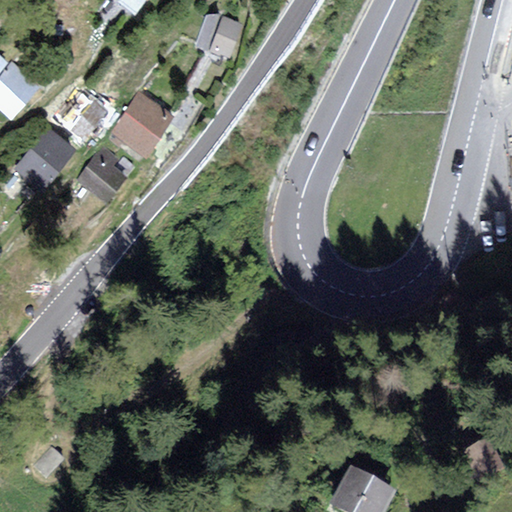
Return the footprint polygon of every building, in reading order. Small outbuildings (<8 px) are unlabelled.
[(142,0),(120,0),(137,10),(142,0)] [(214,16),(210,14),(200,44),(223,52),(228,53),(239,21),(220,16),(221,12),(216,10),(214,16)] [(36,84),(14,64),(0,79),(0,104),(10,114),(36,84)] [(103,105),(81,90),(60,121),(82,136),(103,105)] [(171,112),(141,92),(117,129),(147,149),(171,112)] [(72,147),(49,127),(17,164),(41,184),(72,147)] [(115,156),(103,148),(82,176),(108,195),(124,172),(110,162),(115,156)] [(487,438),(466,449),(481,476),(501,466),(487,438)] [(62,458),(52,448),(37,465),(47,475),(62,458)] [(381,511),(393,489),(353,469),(336,501),(357,511),(381,511)]
